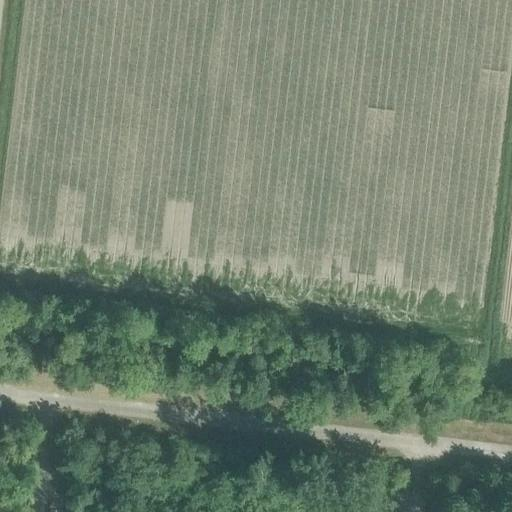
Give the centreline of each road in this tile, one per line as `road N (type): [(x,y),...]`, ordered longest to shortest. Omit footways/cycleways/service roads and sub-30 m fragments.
road 1 (residential): [(393,433),(0,391)]
road 2 (residential): [(511,458),(393,433)]
